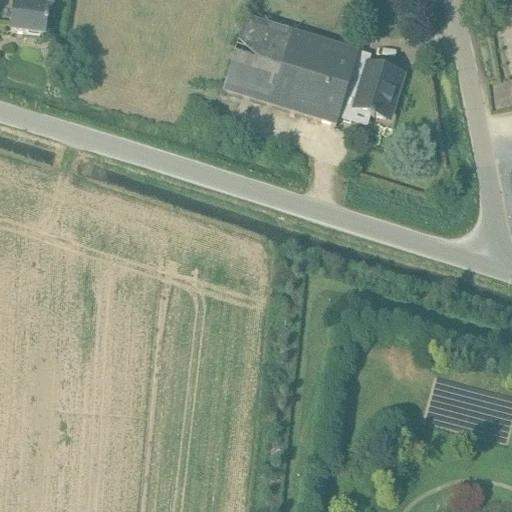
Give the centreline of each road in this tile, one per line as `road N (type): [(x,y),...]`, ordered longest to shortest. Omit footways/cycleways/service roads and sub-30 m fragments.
road 1 (unclassified): [(482,265),(0,116)]
road 2 (unclassified): [(482,265),(492,224),(487,174),(449,0)]
